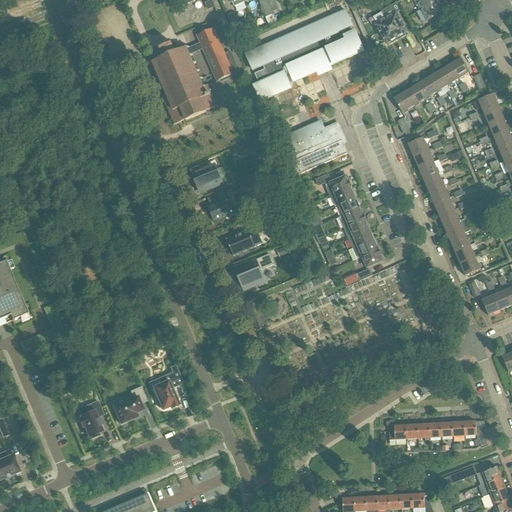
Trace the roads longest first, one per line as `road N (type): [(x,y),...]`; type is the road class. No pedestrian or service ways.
road 1 (residential): [(221,420),(48,0)]
road 2 (residential): [(317,511),(296,460),(474,342)]
road 3 (residential): [(373,105),(357,119),(372,163),(406,241),(430,241)]
road 4 (residential): [(61,484),(221,420)]
road 5 (residential): [(373,105),(430,241)]
road 6 (residential): [(487,25),(384,86),(373,105)]
